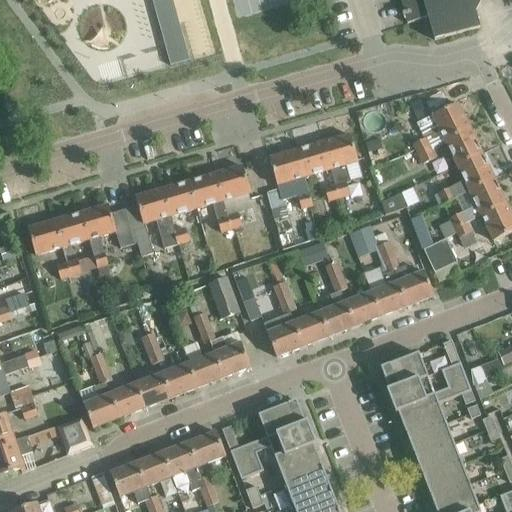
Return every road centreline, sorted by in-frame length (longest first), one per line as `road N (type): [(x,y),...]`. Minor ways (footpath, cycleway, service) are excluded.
road 1 (residential): [(0,169),(393,55),(439,61),(475,51)]
road 2 (residential): [(0,497),(330,363)]
road 3 (residential): [(330,363),(511,294)]
road 4 (residential): [(330,363),(387,511)]
